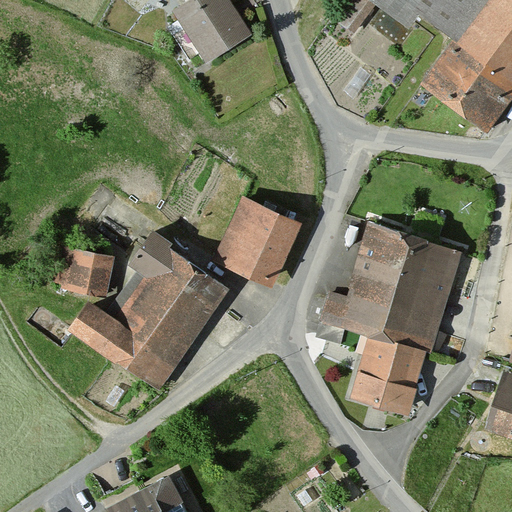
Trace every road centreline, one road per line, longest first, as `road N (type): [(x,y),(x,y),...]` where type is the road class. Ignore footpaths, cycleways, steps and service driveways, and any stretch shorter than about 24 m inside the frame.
road 1 (unclassified): [(407,511),(321,408),(285,335),(290,297),(330,212),(339,160),(331,130)]
road 2 (unclassified): [(331,130),(501,150),(511,139)]
road 3 (unclassified): [(331,130),(277,0)]
